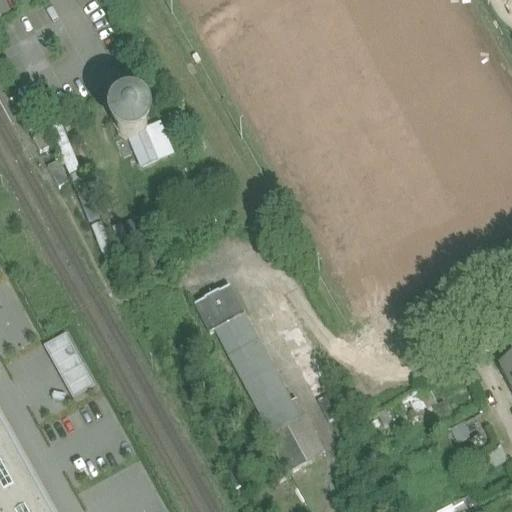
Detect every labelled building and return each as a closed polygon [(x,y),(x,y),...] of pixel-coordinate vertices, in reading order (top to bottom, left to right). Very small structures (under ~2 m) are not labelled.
[(115,120),(114,125),(114,130),(115,132),(116,134),(117,136),(118,138),(120,140),(123,142),(127,143),(130,144),(133,143),(138,155),(136,156),(142,170),(157,164),(154,157),(145,136),(145,135),(145,134),(146,132),(147,129),(147,126),(146,121),(144,117),(140,113),(136,111),(131,110),(126,111),(122,113),(118,116),(115,120)] [(145,136),(154,157),(169,151),(160,128),(145,135),(145,136)] [(52,151),(44,137),(33,143),(41,156),(52,151)] [(172,157),(169,151),(154,157),(157,164),(172,157)] [(59,166),(49,171),(59,192),(69,187),(59,166)] [(203,181),(186,190),(194,206),(211,198),(203,181)] [(211,198),(194,206),(197,214),(215,205),(211,198)] [(230,291),(220,296),(219,296),(205,303),(205,304),(196,309),(211,337),(215,335),(245,319),(230,291)] [(284,298),(267,306),(313,395),(325,378),(284,298)] [(291,407),(245,319),(215,335),(270,438),(303,421),(295,405),(291,407)] [(50,360),(71,348),(66,338),(44,350),(50,360)] [(77,359),(71,348),(50,360),(55,371),(77,359)] [(83,369),(77,359),(55,371),(61,381),(83,369)] [(511,362),(499,370),(511,394),(511,362)] [(89,380),(83,369),(61,381),(67,392),(89,380)] [(334,395),(325,378),(313,395),(317,404),(334,395)] [(95,391),(89,380),(67,392),(73,403),(95,391)] [(334,395),(317,404),(323,415),(343,404),(337,393),(334,395)] [(343,404),(323,415),(329,425),(348,414),(343,404)] [(50,511),(0,421),(0,511),(50,511)] [(270,438),(267,440),(287,479),(323,459),(303,421),(270,438)]
